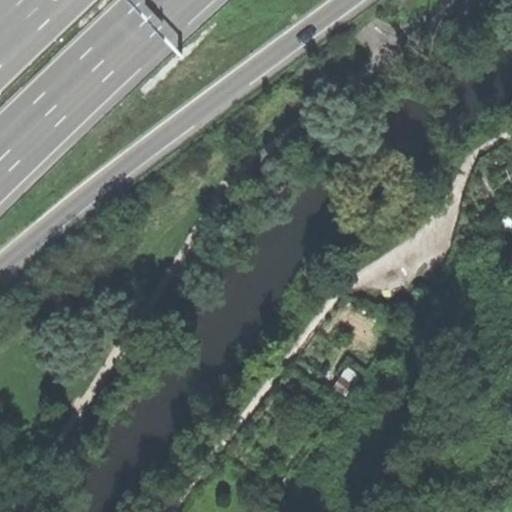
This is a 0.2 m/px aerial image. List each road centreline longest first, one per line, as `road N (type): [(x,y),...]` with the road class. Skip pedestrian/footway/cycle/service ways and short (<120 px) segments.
road 1 (trunk): [(0,266),(230,57),(305,0)]
road 2 (trunk): [(0,150),(159,0)]
